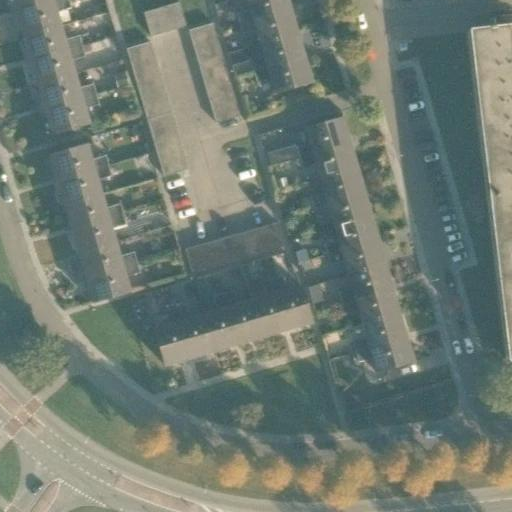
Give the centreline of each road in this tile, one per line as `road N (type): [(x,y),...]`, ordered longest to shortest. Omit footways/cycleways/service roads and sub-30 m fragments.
road 1 (residential): [(486,427),(265,450),(215,446),(170,429),(122,401),(64,348),(36,307),(0,207)]
road 2 (residential): [(486,427),(361,0)]
road 3 (tertiary): [(419,507),(247,505),(191,493),(96,454)]
